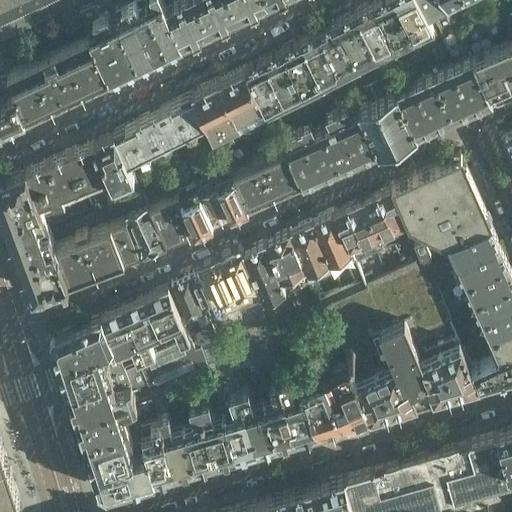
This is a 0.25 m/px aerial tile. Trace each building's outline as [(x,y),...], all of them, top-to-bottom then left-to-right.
[(0,0),(0,1),(14,30),(75,2),(74,0),(0,0)] [(106,0),(74,0),(75,2),(80,12),(106,0)] [(168,48),(148,5),(140,9),(135,0),(131,0),(128,1),(154,55),(168,48)] [(168,9),(163,0),(154,0),(155,1),(148,5),(168,48),(182,41),(168,9)] [(211,27),(198,0),(178,0),(173,3),(175,6),(168,9),(182,41),(211,27)] [(240,13),(233,0),(198,0),(211,27),(240,13)] [(267,0),(233,0),(240,13),(267,0)] [(393,37),(374,0),(371,0),(355,8),(356,8),(374,46),(393,37)] [(411,28),(397,0),(374,0),(393,37),(411,28)] [(430,18),(420,0),(397,0),(411,28),(430,18)] [(463,38),(447,5),(444,0),(420,0),(430,18),(444,47),(463,38)] [(0,37),(14,30),(0,1),(0,37)] [(154,55),(128,1),(122,5),(127,15),(119,19),(139,61),(154,55)] [(82,23),(74,6),(59,13),(67,30),(82,23)] [(511,14),(511,13),(507,15),(503,6),(489,12),(494,23),(501,20),(509,39),(472,55),(492,96),(495,95),(498,96),(511,90),(511,14)] [(374,46),(356,8),(337,17),(356,55),(374,46)] [(110,75),(139,61),(119,19),(111,22),(106,12),(93,18),(98,29),(6,72),(13,86),(26,114),(44,106),(43,105),(63,96),(64,97),(74,92),(74,91),(94,82),(94,83),(110,75)] [(356,55),(337,17),(319,26),(338,64),(356,55)] [(338,64),(319,26),(301,36),(319,73),(338,64)] [(319,73),(301,36),(300,35),(282,45),(301,83),(319,73)] [(301,83),(282,45),(264,54),(283,92),(301,83)] [(283,92),(264,54),(245,63),(264,101),(283,92)] [(492,96),(472,55),(436,71),(454,113),(492,96)] [(264,101),(245,63),(220,76),(242,121),(243,122),(268,110),(264,101)] [(0,91),(13,86),(6,72),(5,70),(0,72),(0,91)] [(454,113),(436,71),(397,88),(416,131),(417,130),(454,113)] [(242,121),(220,76),(192,89),(206,118),(214,135),(242,121)] [(416,131),(397,88),(387,93),(379,76),(363,83),(370,100),(359,105),(360,107),(378,147),(378,148),(380,147),(392,141),(392,142),(404,137),(403,136),(415,131),(416,131)] [(26,115),(26,114),(13,86),(0,91),(0,126),(25,115),(26,115)] [(171,135),(206,118),(192,89),(115,127),(128,156),(162,139),(166,140),(170,138),(171,135)] [(378,147),(360,107),(352,111),(348,101),(337,106),(359,156),(378,147)] [(359,156),(337,106),(326,110),(331,120),(323,124),(340,164),(359,156)] [(340,164),(323,124),(315,127),(306,108),(296,113),(300,122),(322,172),(340,164)] [(322,172),(300,122),(289,127),(293,137),(285,140),(287,144),(303,180),(322,172)] [(128,156),(115,127),(94,138),(108,171),(115,185),(136,175),(128,156)] [(62,190),(108,171),(94,138),(26,166),(40,203),(40,204),(53,199),(53,200),(64,196),(62,190)] [(303,180),(287,144),(266,154),(264,150),(252,155),(254,159),(233,168),(249,204),(249,205),(266,197),(266,196),(286,187),(286,188),(303,180)] [(208,158),(204,150),(185,158),(189,166),(208,158)] [(491,219),(461,151),(392,182),(410,223),(422,250),(491,219)] [(249,204),(233,168),(230,163),(223,166),(228,177),(218,181),(231,212),(249,204)] [(40,203),(26,166),(0,175),(0,202),(5,216),(40,203)] [(231,212),(218,181),(207,186),(202,175),(194,179),(213,220),(231,212)] [(213,220),(194,179),(187,182),(191,193),(181,197),(195,228),(213,220)] [(410,223),(392,182),(336,207),(354,248),(410,223)] [(166,241),(149,204),(142,187),(120,197),(128,215),(144,250),(166,241)] [(195,228),(181,197),(178,191),(149,204),(166,241),(195,228)] [(54,240),(48,224),(40,204),(40,203),(5,216),(19,253),(54,240)] [(354,248),(336,207),(313,217),(331,258),(354,248)] [(144,250),(128,215),(90,230),(88,226),(76,231),(77,234),(55,243),(69,279),(87,273),(86,272),(107,264),(107,265),(123,259),(144,250)] [(331,258),(313,217),(291,227),(309,268),(331,258)] [(430,269),(456,257),(499,238),(491,219),(422,250),(430,269)] [(430,269),(422,250),(410,223),(354,248),(356,252),(366,276),(361,278),(320,296),(347,357),(372,411),(480,380),(472,362),(447,306),(430,269)] [(309,268),(291,227),(266,238),(287,285),(312,274),(309,268)] [(287,285),(266,238),(244,248),(265,295),(287,285)] [(464,276),(507,256),(499,238),(456,257),(464,276)] [(69,279),(55,243),(54,240),(19,253),(33,291),(69,279)] [(267,299),(265,295),(244,248),(226,256),(245,299),(249,307),(253,305),(245,285),(253,281),(262,301),(267,299)] [(366,276),(356,252),(350,255),(361,278),(366,276)] [(245,299),(226,256),(208,264),(223,298),(234,294),(238,302),(245,299)] [(473,294),(511,276),(511,266),(507,256),(464,276),(473,294)] [(223,298),(208,264),(190,272),(209,315),(216,312),(212,303),(223,298)] [(209,315),(190,272),(171,280),(187,315),(198,310),(201,318),(209,315)] [(481,313),(511,299),(511,276),(473,294),(481,313)] [(192,335),(168,282),(101,311),(114,339),(119,351),(125,365),(192,335)] [(489,331),(511,321),(511,299),(481,313),(489,331)] [(242,323),(237,310),(230,313),(235,326),(242,323)] [(114,339),(101,311),(56,331),(53,330),(50,338),(52,339),(59,358),(95,346),(114,339)] [(272,362),(264,332),(278,325),(274,316),(245,329),(256,367),(272,362)] [(217,334),(212,321),(204,325),(210,337),(217,334)] [(511,344),(511,343),(511,321),(489,331),(497,350),(511,344)] [(250,363),(239,328),(205,343),(216,379),(236,373),(234,367),(250,363)] [(301,347),(294,332),(283,337),(289,352),(301,347)] [(511,345),(511,344),(497,350),(472,362),(480,380),(511,371),(511,345)] [(105,375),(95,346),(59,358),(68,387),(105,375)] [(125,365),(119,351),(114,353),(122,370),(127,368),(125,365)] [(372,411),(347,357),(321,369),(323,374),(343,419),(353,417),(355,418),(364,416),(364,413),(372,411)] [(318,427),(303,384),(294,387),(289,369),(280,372),(297,433),(318,427)] [(297,433),(280,372),(270,374),(275,392),(264,395),(277,439),(297,433)] [(343,419),(323,374),(303,383),(303,384),(318,427),(343,419)] [(130,394),(127,384),(114,388),(110,392),(105,375),(68,387),(76,411),(130,394)] [(277,439),(264,395),(254,399),(249,381),(239,383),(256,444),(277,439)] [(256,444),(239,383),(229,386),(234,404),(224,407),(236,450),(256,444)] [(236,450),(224,407),(213,410),(208,392),(198,395),(216,456),(236,450)] [(120,423),(115,407),(120,407),(133,403),(130,394),(76,411),(84,435),(120,423)] [(216,456),(198,395),(188,398),(194,416),(183,419),(195,462),(216,456)] [(195,462),(183,419),(172,422),(167,404),(157,407),(159,412),(175,468),(195,462)] [(94,465),(130,453),(128,446),(131,439),(143,435),(147,448),(155,474),(175,468),(159,412),(138,418),(120,423),(84,435),(94,465)] [(511,467),(511,425),(498,429),(509,468),(511,467)] [(391,511),(511,477),(509,468),(498,429),(344,473),(355,511),(391,511)] [(3,444),(0,435),(0,507),(14,504),(15,504),(17,503),(18,502),(19,501),(20,500),(20,499),(20,497),(20,496),(20,495),(19,494),(15,481),(13,474),(11,468),(11,466),(10,466),(3,446),(4,446),(3,444)] [(130,453),(94,465),(99,483),(98,485),(107,490),(108,488),(155,474),(147,448),(130,453)] [(355,511),(344,473),(317,481),(325,511),(355,511)] [(325,511),(317,481),(289,490),(295,511),(325,511)] [(295,511),(289,490),(262,498),(265,511),(295,511)] [(265,511),(262,498),(234,506),(236,511),(265,511)]
